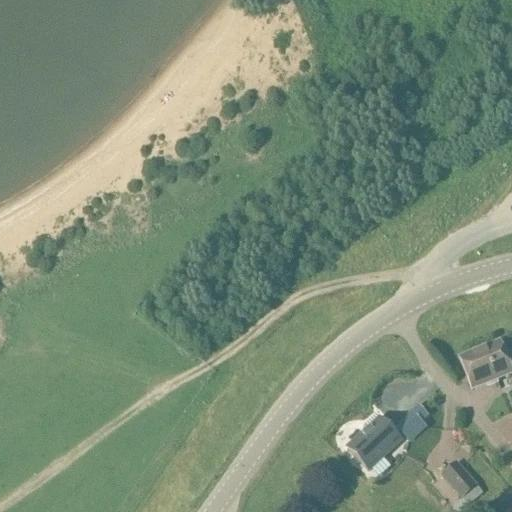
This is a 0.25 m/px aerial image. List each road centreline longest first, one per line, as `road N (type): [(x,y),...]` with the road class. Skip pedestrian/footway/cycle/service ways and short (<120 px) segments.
road 1 (tertiary): [(212,511),(283,404),(364,329),(461,280),(511,268)]
road 2 (track): [(220,363),(287,300),(361,274),(461,280)]
